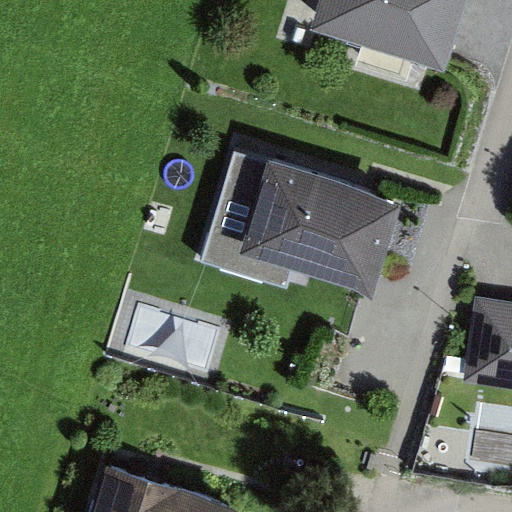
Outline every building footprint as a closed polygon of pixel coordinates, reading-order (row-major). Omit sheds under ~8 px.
[(458,0),(324,0),(317,26),(441,61),(458,0)] [(295,261),(374,285),(403,189),(269,149),(267,155),(236,145),(201,258),(288,284),(295,261)] [(511,297),(486,295),(477,385),(511,388),(511,297)] [(511,423),(457,419),(453,463),(511,467),(511,423)] [(106,456),(89,511),(234,511),(239,496),(106,456)]
